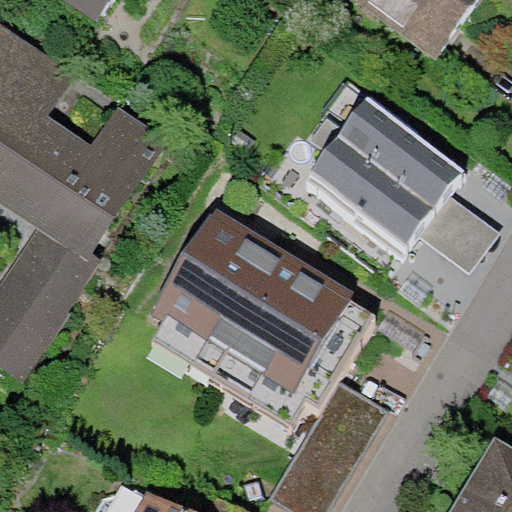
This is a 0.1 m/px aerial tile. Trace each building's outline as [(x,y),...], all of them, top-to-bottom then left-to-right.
[(109,0),(53,0),(92,26),(109,0)] [(482,0),(343,0),(436,65),(482,0)] [(169,143),(114,108),(92,142),(44,112),(73,68),(0,20),(0,196),(48,227),(0,300),(0,363),(17,374),(169,143)] [(367,119),(337,156),(427,226),(456,189),(367,119)] [(337,156),(308,193),(397,263),(427,226),(337,156)] [(377,311),(213,210),(139,334),(306,435),(377,311)] [(340,388),(271,501),(290,511),(327,511),(388,412),(340,388)] [(511,511),(511,450),(495,440),(450,511),(511,511)] [(238,511),(214,499),(206,511),(185,511),(134,484),(118,511),(238,511)]
